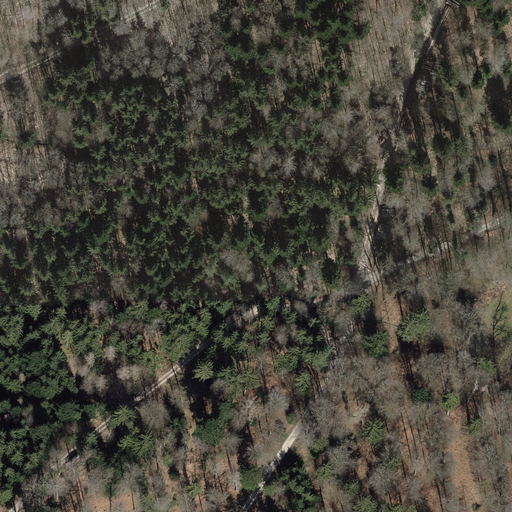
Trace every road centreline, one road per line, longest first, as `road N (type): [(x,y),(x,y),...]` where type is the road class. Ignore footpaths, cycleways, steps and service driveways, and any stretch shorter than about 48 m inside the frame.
road 1 (track): [(17,511),(66,459),(241,317),(336,294),(511,214)]
road 2 (track): [(380,197),(0,223)]
road 3 (track): [(338,354),(392,135),(438,0)]
road 4 (track): [(168,0),(0,79)]
road 5 (track): [(338,354),(327,387),(243,511)]
